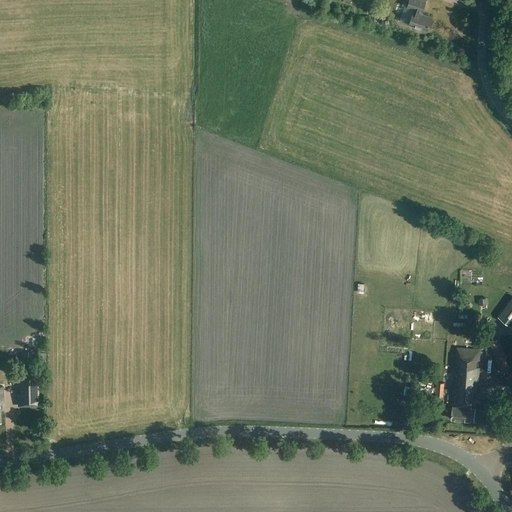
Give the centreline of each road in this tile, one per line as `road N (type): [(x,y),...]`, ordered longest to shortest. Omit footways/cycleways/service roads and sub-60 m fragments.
road 1 (tertiary): [(0,461),(189,434),(266,432),(428,443),(481,473)]
road 2 (unclassified): [(511,120),(483,68),(486,0)]
